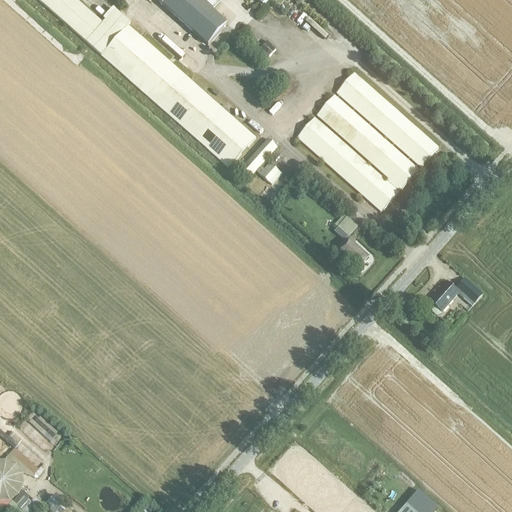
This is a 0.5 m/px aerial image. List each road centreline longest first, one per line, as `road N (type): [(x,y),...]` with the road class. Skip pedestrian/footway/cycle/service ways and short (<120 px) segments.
road 1 (tertiary): [(197,511),(511,161)]
road 2 (track): [(339,0),(511,153)]
